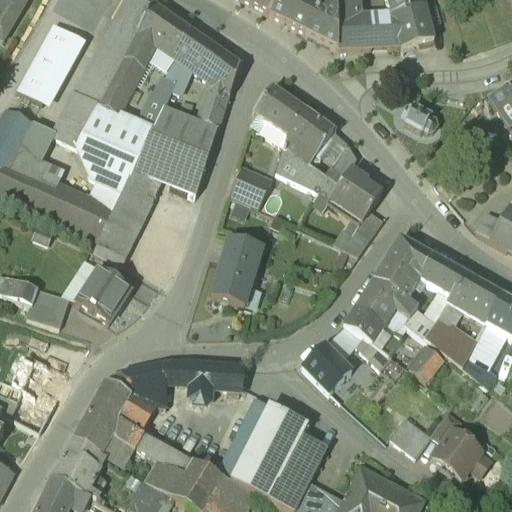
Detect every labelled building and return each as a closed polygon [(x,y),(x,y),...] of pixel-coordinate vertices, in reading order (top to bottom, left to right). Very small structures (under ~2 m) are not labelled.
[(0,0),(0,5),(1,6),(0,7),(0,45),(2,47),(28,0),(0,0)] [(134,0),(128,0),(115,25),(137,38),(151,10),(134,0)] [(232,0),(232,1),(268,20),(277,0),(232,0)] [(313,6),(301,1),(298,0),(277,0),(268,20),(304,39),(319,10),(313,6)] [(334,0),(314,0),(313,6),(319,10),(304,39),(336,55),(334,0)] [(336,56),(399,53),(395,18),(353,21),(350,0),(334,0),(336,55),(336,56)] [(423,0),(393,0),(395,18),(414,12),(424,7),(423,0)] [(448,0),(437,0),(442,12),(451,9),(448,0)] [(424,7),(414,12),(420,47),(436,41),(430,5),(424,7)] [(137,38),(127,56),(145,66),(154,49),(170,62),(189,36),(152,9),(151,10),(137,38)] [(414,12),(395,18),(399,53),(399,55),(420,47),(414,12)] [(137,38),(115,25),(54,138),(53,140),(75,152),(96,110),(98,111),(127,56),(137,38)] [(53,30),(16,96),(40,108),(76,43),(53,30)] [(189,36),(170,62),(176,65),(192,77),(209,89),(227,63),(189,36)] [(115,121),(119,124),(137,92),(140,93),(153,69),(168,79),(176,65),(170,62),(154,49),(145,66),(115,120),(115,121)] [(145,66),(127,56),(98,111),(115,120),(145,66)] [(227,63),(209,89),(197,129),(216,136),(227,103),(228,103),(238,71),(227,63)] [(168,79),(165,83),(175,88),(168,103),(175,106),(176,100),(181,103),(192,77),(176,65),(168,79)] [(165,83),(155,101),(166,108),(168,103),(175,88),(165,83)] [(511,104),(508,99),(511,95),(508,90),(487,104),(509,135),(511,132),(511,104)] [(303,118),(270,94),(253,119),(264,127),(285,142),(303,118)] [(98,111),(96,110),(75,152),(89,181),(102,188),(122,197),(138,165),(153,136),(131,126),(130,129),(119,124),(115,121),(115,120),(98,111)] [(420,116),(414,112),(413,111),(412,111),(411,113),(410,115),(407,113),(401,123),(405,125),(404,127),(403,126),(402,128),(403,128),(402,129),(404,130),(404,129),(411,133),(412,134),(413,134),(419,137),(419,138),(420,139),(421,138),(421,139),(422,137),(423,137),(426,138),(425,139),(426,139),(428,139),(428,138),(431,137),(432,138),(433,137),(433,136),(435,133),(436,132),(436,131),(435,131),(434,127),(435,127),(434,125),(433,125),(430,124),(430,123),(431,121),(430,121),(431,121),(429,120),(422,117),(422,116),(421,115),(420,116)] [(31,129),(6,115),(0,126),(0,184),(12,164),(31,129)] [(163,115),(153,136),(138,165),(199,191),(216,136),(197,129),(163,115)] [(332,138),(303,118),(285,142),(315,163),(332,138)] [(285,142),(264,127),(257,137),(282,154),(285,142)] [(54,138),(31,129),(12,164),(57,186),(62,174),(40,165),(53,140),(54,138)] [(315,163),(285,142),(282,154),(308,173),(315,163)] [(355,167),(346,151),(331,173),(332,173),(331,174),(330,175),(344,185),(349,176),(355,167)] [(308,173),(282,154),(275,180),(314,198),(324,184),(308,173)] [(331,174),(315,163),(308,173),(324,184),(330,175),(331,174)] [(57,186),(12,164),(0,184),(0,203),(90,245),(105,209),(95,204),(57,186)] [(194,204),(199,191),(138,165),(122,197),(114,213),(99,245),(121,255),(156,187),(194,204)] [(344,185),(330,175),(324,184),(314,198),(317,200),(330,205),(344,185)] [(270,189),(243,176),(230,205),(257,217),(270,189)] [(365,187),(349,176),(344,185),(330,205),(329,206),(330,207),(361,228),(368,218),(379,201),(363,190),(365,187)] [(122,197),(102,188),(95,204),(105,209),(114,213),(122,197)] [(329,206),(330,205),(317,200),(310,211),(322,219),(327,212),(330,207),(329,206)] [(361,228),(330,207),(327,212),(350,227),(358,233),(361,228)] [(105,209),(90,245),(97,248),(99,245),(114,213),(105,209)] [(358,233),(355,237),(368,246),(381,227),(368,218),(361,228),(358,233)] [(511,220),(507,218),(501,228),(490,246),(511,258),(511,220)] [(501,228),(485,219),(474,237),(490,246),(501,228)] [(355,237),(358,233),(350,227),(343,237),(349,242),(340,255),(358,264),(368,246),(355,237)] [(226,243),(219,268),(257,279),(264,255),(226,243)] [(398,244),(372,286),(405,306),(418,285),(432,263),(398,244)] [(115,269),(121,255),(99,245),(97,248),(93,256),(115,269)] [(463,318),(485,330),(501,301),(432,263),(418,285),(449,305),(446,309),(463,318)] [(257,279),(219,268),(208,302),(217,305),(217,307),(246,316),(257,279)] [(129,295),(98,274),(76,308),(93,320),(94,319),(108,328),(119,311),(118,310),(129,295)] [(20,287),(7,282),(1,299),(15,304),(20,287)] [(372,286),(354,313),(382,332),(394,315),(408,324),(415,314),(416,313),(405,306),(372,286)] [(37,293),(20,287),(15,304),(31,309),(32,310),(37,293)] [(69,304),(37,293),(32,310),(31,309),(27,321),(60,332),(69,304)] [(511,342),(511,307),(501,301),(485,330),(507,342),(511,344),(511,342)] [(431,327),(419,343),(439,358),(443,353),(447,355),(443,361),(461,375),(476,346),(455,332),(463,318),(446,309),(433,328),(431,327)] [(382,332),(354,313),(342,332),(361,344),(363,345),(371,350),(382,332)] [(431,327),(415,314),(408,324),(403,331),(406,333),(419,343),(431,327)] [(394,315),(382,332),(393,340),(399,344),(406,333),(403,331),(408,324),(394,315)] [(476,346),(461,375),(469,381),(479,369),(488,376),(507,342),(485,330),(476,346)] [(322,350),(342,369),(357,352),(363,345),(361,344),(342,332),(322,350)] [(393,340),(380,357),(387,362),(400,346),(399,344),(393,340)] [(380,357),(375,353),(371,350),(363,345),(357,352),(380,374),(389,364),(387,362),(380,357)] [(342,369),(322,350),(301,372),(328,399),(350,377),(342,369)] [(442,368),(425,354),(411,372),(407,376),(426,388),(442,368)] [(26,357),(7,393),(50,414),(65,386),(53,381),(56,373),(26,357)] [(498,376),(508,380),(511,369),(511,360),(505,358),(498,376)] [(242,374),(187,369),(164,370),(165,388),(194,390),(194,391),(241,396),(242,374)] [(488,376),(479,369),(469,381),(488,396),(495,382),(488,376)] [(116,423),(140,436),(158,409),(166,412),(165,388),(164,370),(162,370),(120,386),(133,399),(119,419),(116,423)] [(361,388),(350,377),(328,399),(339,408),(361,388)] [(120,386),(100,404),(96,410),(119,419),(133,399),(120,386)] [(12,419),(18,406),(0,396),(0,413),(1,414),(12,419)] [(254,405),(214,479),(229,487),(267,412),(254,405)] [(96,410),(81,429),(74,442),(98,456),(116,423),(119,419),(96,410)] [(267,412),(229,487),(246,495),(257,501),(267,506),(300,442),(306,432),(267,412)] [(459,428),(447,419),(431,441),(442,450),(451,437),(452,438),(459,428)] [(140,436),(116,423),(98,456),(153,491),(174,503),(188,511),(251,511),(257,501),(246,495),(229,487),(214,479),(140,436)] [(419,434),(405,424),(390,444),(404,455),(419,434)] [(419,434),(404,455),(415,463),(431,442),(419,434)] [(452,438),(451,437),(442,450),(432,463),(461,485),(480,459),(452,438)] [(98,456),(74,442),(52,481),(85,500),(86,498),(91,501),(91,500),(95,503),(99,497),(89,492),(100,473),(100,472),(91,467),(98,456)] [(300,442),(267,506),(278,511),(296,511),(307,493),(325,455),(300,442)] [(0,467),(0,502),(14,475),(0,467)] [(343,511),(419,511),(423,506),(396,493),(394,497),(381,490),(381,488),(361,478),(343,511)] [(85,500),(52,481),(46,494),(69,508),(76,511),(84,511),(91,501),(86,498),(85,500)] [(153,491),(140,511),(168,511),(174,503),(153,491)] [(307,493),(296,511),(330,511),(333,507),(307,493)]
